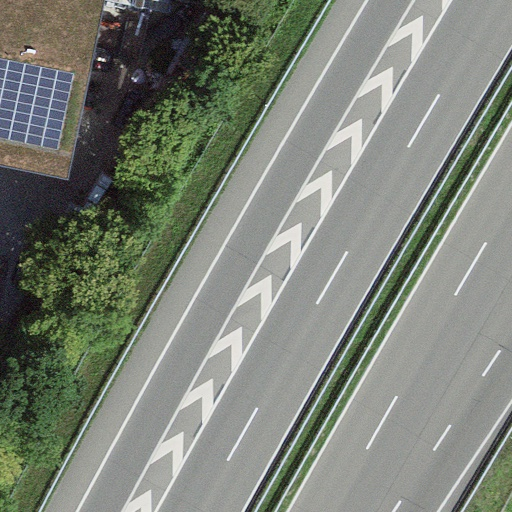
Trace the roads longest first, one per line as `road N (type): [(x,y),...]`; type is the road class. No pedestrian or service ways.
road 1 (motorway): [(494,0),(184,511)]
road 2 (motorway): [(425,0),(158,511)]
road 3 (motorway): [(396,462),(511,213)]
road 4 (motorway): [(396,462),(511,319)]
